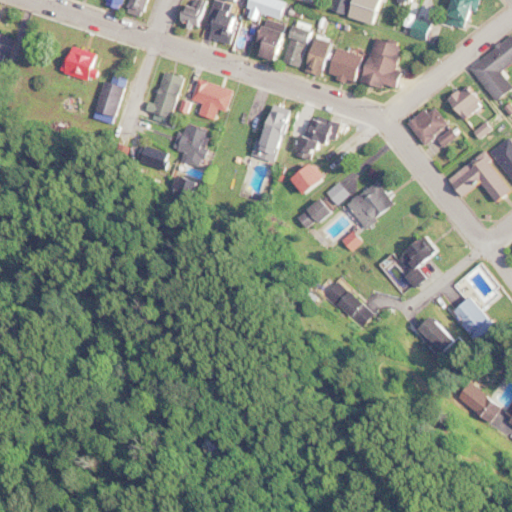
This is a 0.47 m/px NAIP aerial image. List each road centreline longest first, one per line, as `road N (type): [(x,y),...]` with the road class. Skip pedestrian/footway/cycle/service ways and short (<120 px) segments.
road 1 (residential): [(385,119),(43,0)]
road 2 (residential): [(511,276),(385,119)]
road 3 (residential): [(385,119),(511,17)]
road 4 (residential): [(129,135),(171,0)]
road 5 (residential): [(424,310),(511,225)]
